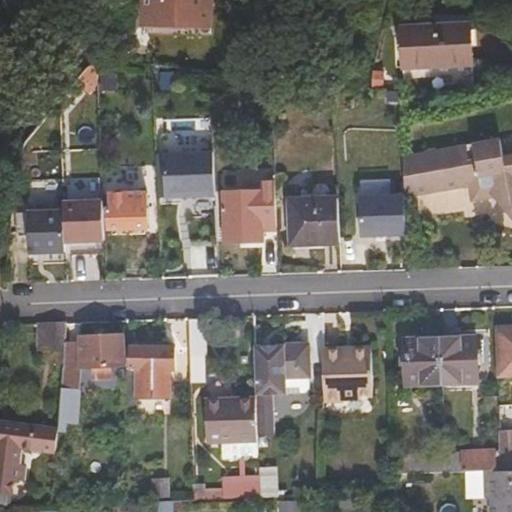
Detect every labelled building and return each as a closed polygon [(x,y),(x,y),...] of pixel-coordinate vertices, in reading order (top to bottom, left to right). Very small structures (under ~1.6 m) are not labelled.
[(148,0),(148,24),(214,24),(214,0),(148,0)] [(404,30),(406,68),(436,66),(475,65),(473,26),(404,30)] [(90,66),(40,112),(47,119),(51,115),(58,120),(99,82),(99,62),(90,66)] [(379,85),(377,93),(396,94),(397,86),(379,85)] [(218,196),(217,149),(166,149),(167,196),(218,196)] [(511,151),(500,153),(495,149),(482,150),(483,158),(467,160),(466,152),(403,158),(404,198),(468,192),(469,207),(492,205),(505,218),(511,217),(511,151)] [(50,168),(51,184),(81,182),(81,166),(50,168)] [(262,178),(263,206),(275,205),(274,178),(262,178)] [(110,196),(109,229),(113,229),(145,228),(148,227),(147,194),(110,196)] [(403,231),(401,194),(356,196),(358,234),(403,231)] [(67,252),(67,241),(107,239),(105,195),(66,197),(67,206),(30,208),(31,253),(67,252)] [(291,200),(292,245),(340,245),(337,200),(291,200)] [(198,208),(199,244),(217,243),(216,207),(198,208)] [(222,211),(223,243),(263,242),(263,226),(256,226),(255,209),(222,211)] [(37,324),(37,350),(63,350),(64,342),(65,323),(37,324)] [(511,329),(493,330),(495,380),(511,379),(511,329)] [(438,331),(439,370),(474,368),(473,330),(438,331)] [(403,333),(404,371),(439,370),(438,331),(403,333)] [(68,342),(69,356),(69,365),(66,387),(60,387),(58,420),(76,422),(82,364),(121,364),(122,336),(81,337),(81,342),(68,342)] [(63,350),(60,387),(66,387),(69,365),(69,356),(68,342),(64,342),(63,350)] [(189,366),(189,384),(207,383),(205,344),(188,344),(189,366)] [(254,347),(255,392),(270,392),(271,378),(308,376),(307,344),(254,347)] [(126,348),(125,405),(136,405),(136,396),(167,396),(169,371),(174,370),(174,348),(126,348)] [(320,351),(319,404),(338,404),(339,398),(368,399),(367,357),(342,357),(341,351),(320,351)] [(179,366),(179,384),(189,384),(189,366),(179,366)] [(204,408),(206,444),(223,444),(256,443),(255,399),(221,401),(221,407),(204,408)] [(0,421),(0,501),(15,502),(17,482),(20,482),(21,464),(12,464),(14,447),(56,450),(57,426),(0,421)] [(497,471),(511,470),(511,431),(496,432),(496,446),(497,471)] [(256,443),(223,444),(223,454),(228,459),(257,458),(256,443)] [(460,448),(461,472),(484,472),(497,471),(496,446),(460,448)] [(21,464),(20,482),(29,482),(30,465),(21,464)] [(485,497),(490,505),(490,511),(511,511),(511,470),(497,471),(484,472),(485,497)] [(235,471),(235,497),(254,497),(254,472),(235,471)] [(127,504),(127,511),(147,511),(148,503),(127,504)]
